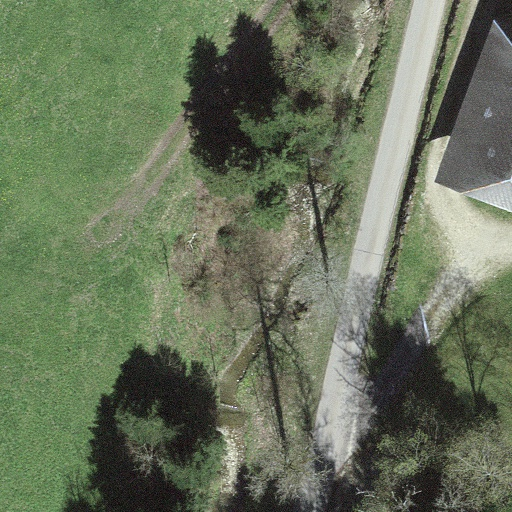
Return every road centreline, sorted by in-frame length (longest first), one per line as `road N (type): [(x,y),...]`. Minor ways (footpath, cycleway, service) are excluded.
road 1 (unclassified): [(306,511),(431,0)]
road 2 (track): [(317,483),(439,308),(511,255)]
road 3 (track): [(487,270),(444,194),(442,173),(444,138),(483,0)]
